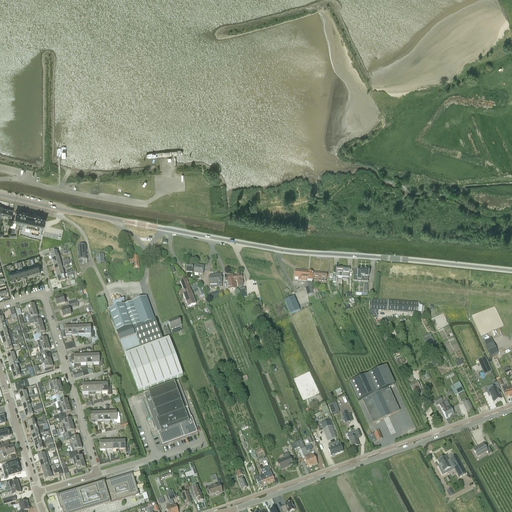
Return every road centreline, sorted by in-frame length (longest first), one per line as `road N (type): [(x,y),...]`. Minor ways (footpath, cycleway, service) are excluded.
road 1 (tertiary): [(511,270),(282,250),(0,195)]
road 2 (unclassified): [(226,511),(511,411)]
road 3 (residential): [(97,475),(42,293)]
